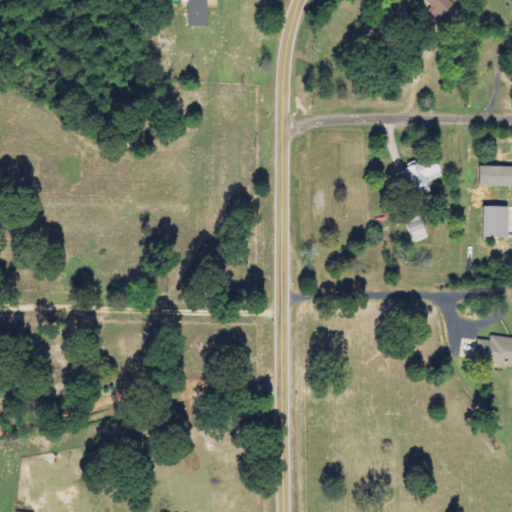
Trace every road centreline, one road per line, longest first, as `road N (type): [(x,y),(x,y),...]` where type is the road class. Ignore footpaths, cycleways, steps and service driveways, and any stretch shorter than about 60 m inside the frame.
road 1 (tertiary): [(298,0),(281,102),(282,511)]
road 2 (residential): [(281,129),(335,119),(511,119)]
